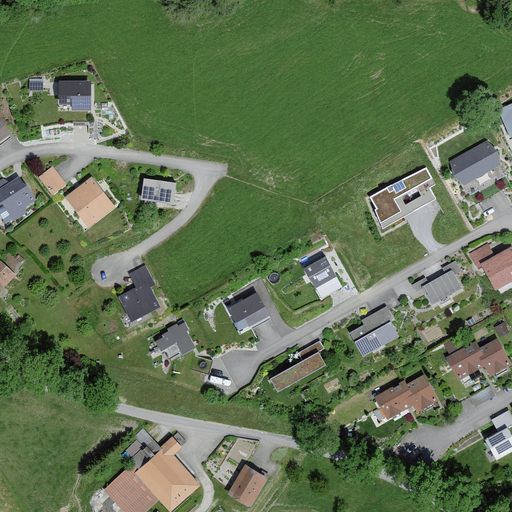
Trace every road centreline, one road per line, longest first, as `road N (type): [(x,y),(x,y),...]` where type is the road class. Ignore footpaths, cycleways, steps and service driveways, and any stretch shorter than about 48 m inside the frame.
road 1 (unclassified): [(453,511),(340,456),(68,390),(0,349)]
road 2 (residential): [(0,163),(58,150),(194,168),(196,197),(179,222),(106,269)]
road 3 (residential): [(237,370),(502,222)]
